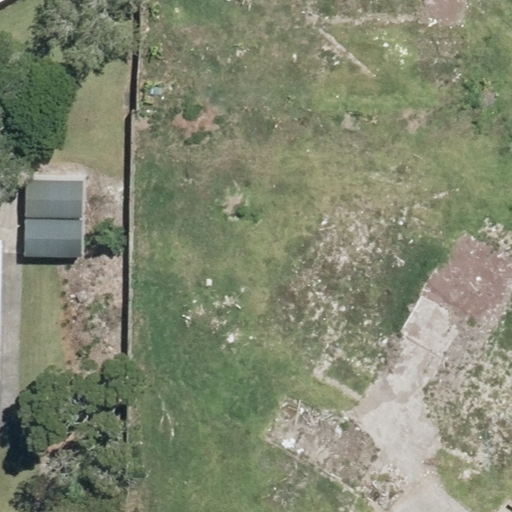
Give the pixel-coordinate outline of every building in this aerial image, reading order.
[(0,0),(0,16),(35,0),(0,0)] [(209,0),(210,6),(415,8),(415,28),(469,29),(469,0),(209,0)] [(85,175),(28,173),(26,218),(83,221),(85,175)] [(323,194),(251,320),(376,391),(448,266),(323,194)] [(511,302),(501,296),(428,420),(511,468),(511,302)]
